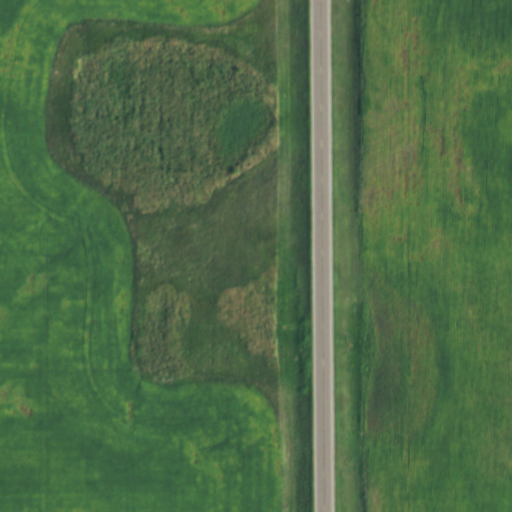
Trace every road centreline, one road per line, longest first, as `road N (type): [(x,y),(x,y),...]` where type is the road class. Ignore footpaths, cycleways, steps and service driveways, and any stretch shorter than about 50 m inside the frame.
road 1 (tertiary): [(296,511),(281,0)]
road 2 (residential): [(283,234),(0,248)]
